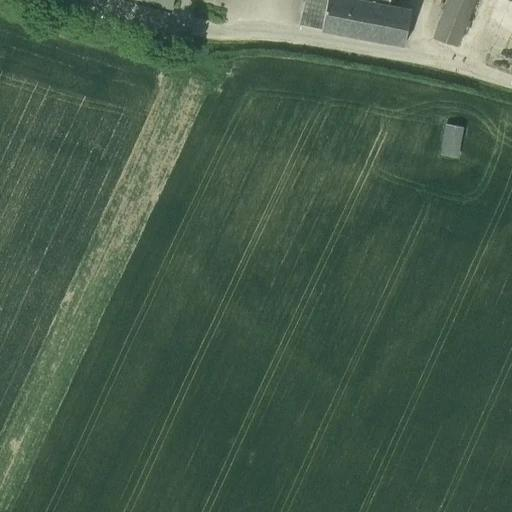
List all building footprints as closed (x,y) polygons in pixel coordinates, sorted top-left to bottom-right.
[(145,0),(173,8),(173,0),(145,0)] [(324,30),(331,0),(305,0),(299,24),(324,30)] [(410,10),(388,5),(362,0),(331,0),(324,30),(404,45),(410,10)] [(446,0),(434,38),(456,46),(471,0),(446,0)] [(445,153),(464,154),(465,121),(445,121),(445,153)]
